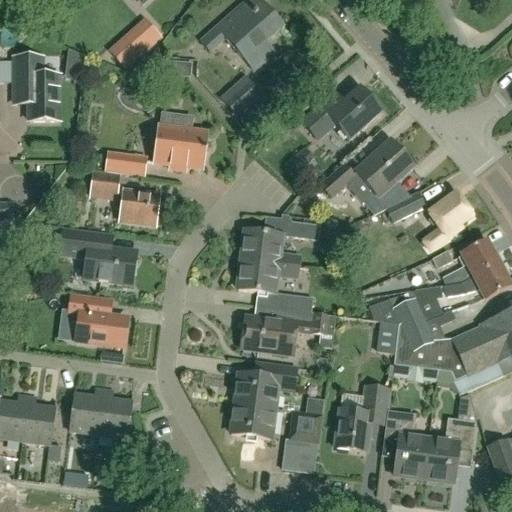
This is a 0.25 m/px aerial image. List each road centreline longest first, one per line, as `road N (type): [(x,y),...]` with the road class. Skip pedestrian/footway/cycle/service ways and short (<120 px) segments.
road 1 (residential): [(233,495),(170,388),(167,352),(181,260),(237,192)]
road 2 (tertiary): [(455,136),(337,0)]
